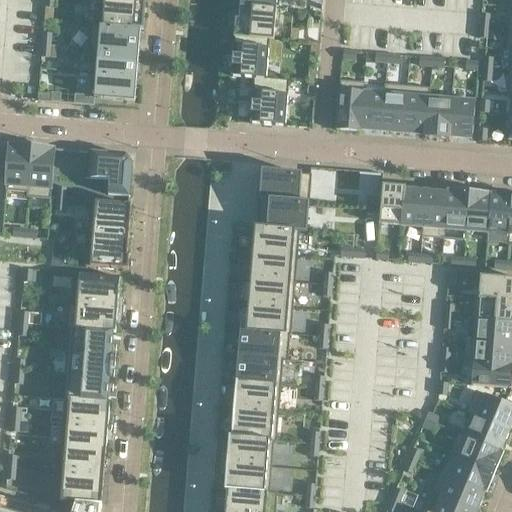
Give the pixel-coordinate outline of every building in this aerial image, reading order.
[(46,0),(46,8),(54,9),(54,0),(46,0)] [(227,1),(227,7),(240,8),(276,11),(276,0),(240,0),(241,2),(227,1)] [(98,24),(98,27),(140,30),(140,31),(143,31),(145,5),(100,1),(98,24)] [(225,31),(224,37),(234,38),(274,41),(276,11),(240,8),(239,20),(236,20),(235,31),(225,31)] [(482,15),(481,27),(489,28),(490,16),(482,15)] [(90,24),(88,53),(93,53),(93,50),(138,54),(140,31),(140,30),(98,27),(98,24),(90,24)] [(481,27),(480,39),(488,40),(489,28),(481,27)] [(44,34),(43,46),(51,47),(52,35),(44,34)] [(231,78),(254,80),(289,83),(289,81),(266,79),(270,41),(274,41),(234,38),(231,78)] [(311,44),(310,56),(318,57),(320,44),(318,44),(311,44)] [(43,46),(42,58),(50,59),(51,47),(43,46)] [(93,53),(91,74),(136,78),(138,54),(93,50),(93,53)] [(344,53),(343,61),(355,62),(356,54),(344,53)] [(376,55),(375,64),(387,65),(388,57),(376,55)] [(388,57),(387,65),(399,66),(400,58),(388,57)] [(420,59),(419,67),(431,68),(432,60),(420,59)] [(485,59),(484,71),(492,71),(493,59),(485,59)] [(432,60),(431,68),(443,69),(444,61),(432,60)] [(466,63),(466,71),(478,72),(478,64),(466,63)] [(484,71),(483,83),(491,84),(492,71),(484,71)] [(91,74),(89,99),(134,103),(136,78),(91,74)] [(254,80),(250,125),(285,128),(289,83),(254,80)] [(340,82),(336,132),(361,134),(361,131),(364,94),(365,84),(340,82)] [(308,84),(307,96),(315,96),(316,84),(308,84)] [(364,94),(361,131),(382,133),(386,86),(384,86),(384,95),(364,94)] [(386,86),(382,133),(403,135),(407,87),(386,86)] [(28,87),(27,95),(35,96),(36,88),(28,87)] [(407,87),(403,135),(425,137),(429,89),(407,87)] [(425,137),(425,139),(449,141),(449,139),(453,101),(430,99),(430,89),(429,89),(425,137)] [(38,94),(38,102),(51,104),(52,95),(38,94)] [(453,101),(449,139),(472,141),(475,103),(453,101)] [(481,102),(480,114),(488,115),(489,103),(481,102)] [(212,161),(215,130),(176,127),(174,158),(212,161)] [(479,130),(478,142),(486,143),(487,131),(479,130)] [(28,199),(32,148),(9,147),(8,166),(6,192),(27,194),(27,199),(28,199)] [(55,150),(32,148),(28,199),(51,200),(55,150)] [(88,153),(86,180),(109,182),(108,196),(128,198),(130,198),(132,165),(124,156),(88,153)] [(262,172),(259,200),(309,204),(312,176),(262,172)] [(382,186),(379,225),(401,227),(404,188),(382,186)] [(58,188),(57,200),(65,201),(66,189),(58,188)] [(404,188),(401,227),(422,229),(425,191),(406,190),(406,188),(404,188)] [(422,229),(421,239),(443,241),(447,193),(425,191),(422,229)] [(447,193),(443,241),(466,243),(467,233),(470,192),(447,191),(447,193)] [(470,192),(467,233),(488,234),(487,244),(488,244),(491,197),(492,194),(491,194),(490,194),(470,192)] [(511,198),(491,197),(488,244),(511,246),(511,227),(511,198)] [(366,198),(366,207),(378,208),(379,199),(366,198)] [(57,200),(56,212),(64,213),(65,201),(57,200)] [(259,200),(257,226),(307,230),(309,204),(259,200)] [(132,207),(91,203),(88,235),(129,239),(132,207)] [(255,228),(253,252),(299,256),(301,233),(307,233),(307,230),(257,226),(257,228),(255,228)] [(25,239),(25,231),(13,230),(13,238),(25,239)] [(37,232),(25,231),(25,239),(37,240),(37,232)] [(129,239),(88,235),(86,268),(129,271),(130,257),(127,257),(129,239)] [(341,249),(340,258),(353,259),(353,250),(341,249)] [(353,250),(353,259),(365,260),(366,251),(353,250)] [(253,252),(250,279),(296,283),(299,256),(253,252)] [(377,252),(376,260),(388,262),(389,253),(377,252)] [(409,255),(408,263),(420,264),(421,256),(409,255)] [(421,256),(420,264),(432,265),(433,257),(421,256)] [(52,259),(51,267),(63,268),(64,260),(52,259)] [(452,259),(451,267),(463,268),(464,260),(452,259)] [(464,260),(463,268),(475,269),(476,261),(464,260)] [(495,262),(494,270),(506,271),(507,263),(495,262)] [(24,271),(23,283),(31,284),(32,271),(24,271)] [(324,274),(323,286),(332,287),(333,275),(324,274)] [(449,275),(448,287),(456,287),(457,275),(449,275)] [(72,305),(72,306),(118,309),(121,279),(75,276),(72,305)] [(511,280),(480,277),(478,299),(511,301),(511,280)] [(250,279),(248,305),(294,309),(296,283),(250,279)] [(323,286),(322,298),(331,299),(332,287),(323,286)] [(474,299),(472,320),(511,323),(511,301),(478,299),(474,299)] [(68,304),(65,330),(69,331),(69,330),(113,333),(113,334),(116,334),(118,309),(72,306),(72,305),(68,304)] [(240,331),(291,336),(294,309),(248,305),(246,331),(240,331)] [(446,307),(445,319),(453,319),(454,307),(446,307)] [(21,313),(20,325),(28,326),(29,314),(21,313)] [(445,319),(444,331),(452,331),(453,319),(445,319)] [(467,320),(465,342),(511,345),(511,323),(472,320),(467,320)] [(20,325),(19,337),(27,338),(28,326),(20,325)] [(320,326),(319,338),(328,339),(329,327),(320,326)] [(69,331),(67,353),(111,357),(113,334),(113,333),(69,330),(69,331)] [(240,331),(238,358),(284,362),(288,362),(291,336),(240,331)] [(319,338),(318,350),(327,351),(328,339),(319,338)] [(511,345),(465,342),(463,364),(473,365),(511,368),(511,366),(511,352),(511,345)] [(442,350),(441,362),(449,362),(451,350),(442,350)] [(67,353),(65,377),(109,381),(111,357),(67,353)] [(238,358),(236,384),(281,388),(284,362),(238,358)] [(17,361),(16,373),(24,374),(25,362),(17,361)] [(441,362),(440,374),(448,374),(449,362),(441,362)] [(511,368),(473,365),(471,387),(511,390),(511,381),(511,368)] [(16,373),(15,385),(23,386),(24,374),(16,373)] [(65,377),(63,402),(64,402),(64,401),(107,405),(107,404),(109,381),(65,377)] [(316,378),(315,390),(323,391),(324,378),(316,378)] [(236,384),(234,411),(279,415),(281,388),(236,384)] [(440,384),(438,396),(447,397),(448,385),(440,384)] [(315,390),(314,402),(322,403),(323,391),(315,390)] [(511,407),(475,392),(466,414),(470,416),(510,433),(511,427),(511,407)] [(64,402),(62,425),(108,429),(110,404),(107,404),(107,405),(64,401),(64,402)] [(13,409),(12,421),(20,422),(21,410),(13,409)] [(234,411),(231,437),(277,441),(279,415),(234,411)] [(428,414),(425,421),(436,426),(440,419),(428,414)] [(470,416),(462,436),(502,452),(510,433),(470,416)] [(12,421),(11,433),(19,434),(20,422),(12,421)] [(425,421),(422,428),(433,433),(436,426),(425,421)] [(62,425),(60,449),(106,453),(108,429),(62,425)] [(311,434),(310,446),(319,446),(320,434),(311,434)] [(458,434),(449,454),(495,474),(504,453),(502,452),(462,436),(458,434)] [(229,439),(227,464),(272,468),(274,444),(277,444),(277,441),(231,437),(231,439),(229,439)] [(310,446),(309,458),(318,459),(319,446),(310,446)] [(60,449),(58,473),(104,477),(106,453),(60,449)] [(413,450),(409,461),(416,464),(421,453),(413,450)] [(449,454),(441,475),(487,494),(495,474),(449,454)] [(9,457),(8,469),(16,470),(17,457),(9,457)] [(409,461),(404,472),(411,475),(416,464),(409,461)] [(227,464),(225,490),(277,495),(277,494),(270,493),(272,468),(227,464)] [(8,469),(7,481),(15,482),(16,470),(8,469)] [(58,473),(56,503),(60,503),(102,506),(104,477),(58,473)] [(441,475),(432,495),(441,499),(472,511),(476,511),(484,494),(486,495),(487,494),(441,475)] [(307,485),(306,498),(315,498),(316,486),(307,485)] [(225,490),(225,491),(227,492),(225,511),(275,511),(277,495),(225,490)] [(397,490),(392,501),(399,504),(404,493),(397,490)] [(0,511),(100,511),(101,507),(76,505),(73,511),(54,511),(0,495),(0,511)] [(306,498),(305,510),(314,510),(315,498),(306,498)] [(472,511),(441,499),(435,511),(472,511)] [(392,501),(387,511),(396,511),(399,504),(392,501)]
